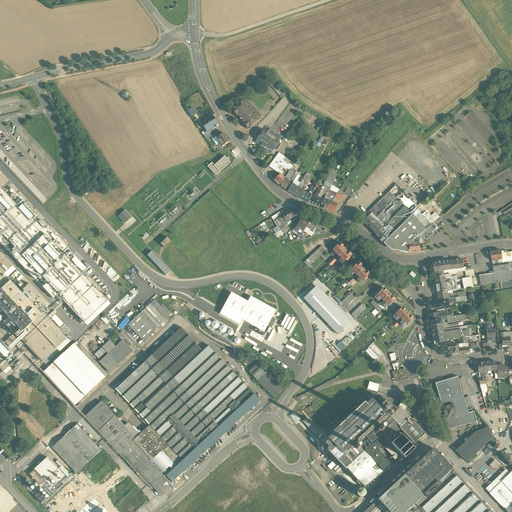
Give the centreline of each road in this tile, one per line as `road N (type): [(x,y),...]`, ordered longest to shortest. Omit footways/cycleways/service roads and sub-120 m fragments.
road 1 (unclassified): [(34,77),(63,143),(71,190),(150,275),(177,285),(248,276),(291,300),(310,350),(275,418)]
road 2 (tertiary): [(420,258),(395,259),(348,223),(271,186),(212,99),(193,35)]
road 3 (residential): [(511,355),(451,359),(429,351),(420,258)]
road 4 (tertiary): [(34,77),(149,53),(171,37)]
road 5 (track): [(193,35),(231,34),(332,0)]
road 6 (unclassified): [(253,434),(158,511)]
